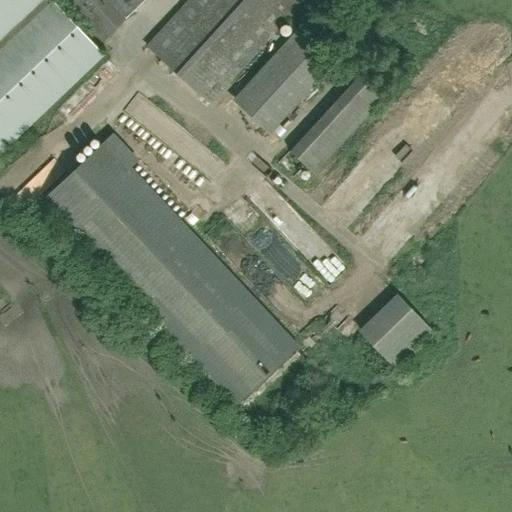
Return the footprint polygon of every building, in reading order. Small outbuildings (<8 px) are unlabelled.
[(0,0),(0,153),(104,56),(51,0),(61,0),(102,42),(146,0),(0,0)] [(210,104),(305,0),(190,0),(147,47),(210,104)] [(333,65),(306,40),(242,110),(269,134),(333,65)] [(384,98),(360,76),(290,153),(314,175),(384,98)] [(296,347),(105,143),(43,202),(234,405),(296,347)] [(360,333),(395,369),(432,332),(397,296),(360,333)]
